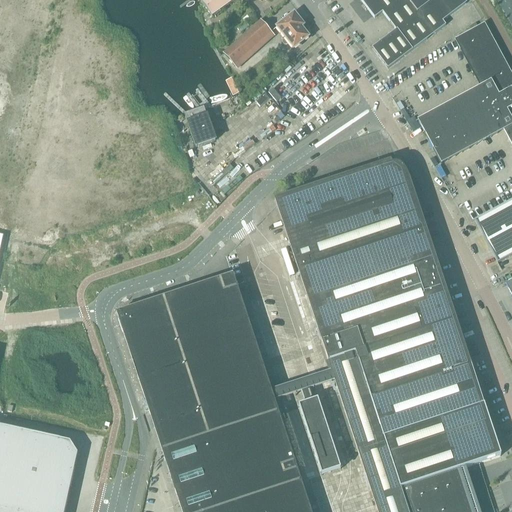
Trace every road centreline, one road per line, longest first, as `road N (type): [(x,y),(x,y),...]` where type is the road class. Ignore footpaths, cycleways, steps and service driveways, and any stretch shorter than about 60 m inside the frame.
road 1 (unclassified): [(101,311),(118,289),(184,265),(275,174),(377,106)]
road 2 (unclassified): [(511,351),(420,170),(377,106)]
road 3 (unknown): [(406,83),(452,56),(462,66),(460,89),(426,107),(413,95)]
road 4 (unclassified): [(377,106),(300,0)]
road 5 (unclassified): [(129,511),(144,440),(127,397)]
